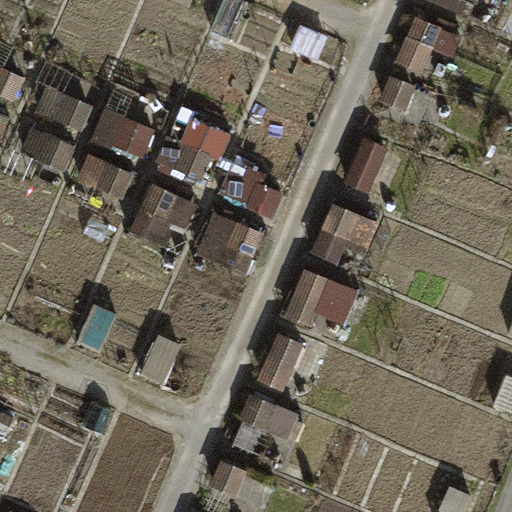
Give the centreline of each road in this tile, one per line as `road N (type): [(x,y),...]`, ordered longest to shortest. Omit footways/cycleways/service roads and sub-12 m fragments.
road 1 (track): [(397,0),(172,511)]
road 2 (track): [(0,344),(206,432)]
